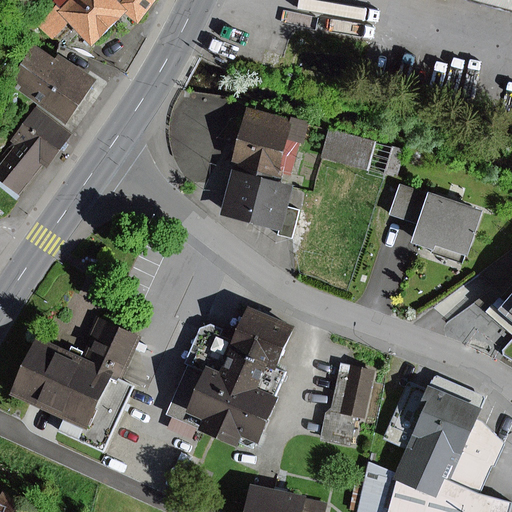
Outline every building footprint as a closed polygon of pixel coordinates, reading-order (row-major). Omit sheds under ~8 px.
[(53,0),(52,1),(56,5),(32,26),(48,44),(67,27),(88,52),(124,19),(136,30),(159,0),(53,0)] [(511,0),(465,0),(511,12),(511,0)] [(8,85),(63,125),(94,81),(55,55),(52,60),(31,45),(8,85)] [(13,146),(0,163),(0,181),(18,195),(41,166),(45,168),(71,135),(34,107),(7,142),(13,146)] [(305,123),(245,108),(229,171),(274,182),(277,172),(291,175),(305,123)] [(401,151),(329,130),(320,159),(365,171),(363,177),(383,182),(386,173),(394,176),(401,151)] [(274,182),(229,171),(218,216),(278,232),(290,186),(274,182)] [(414,224),(424,193),(398,184),(388,215),(414,224)] [(479,210),(424,193),(414,224),(408,243),(429,250),(430,246),(463,256),(479,210)] [(286,207),(279,237),(293,240),(300,211),(286,207)] [(494,287),(511,274),(511,251),(480,274),(487,280),(494,287)] [(511,274),(494,287),(473,303),(511,331),(511,274)] [(289,328),(243,309),(233,334),(210,325),(198,328),(163,414),(194,426),(192,432),(233,448),(235,442),(251,448),(282,373),(272,369),(289,328)] [(3,396),(60,420),(55,432),(102,453),(132,385),(117,379),(136,337),(99,321),(81,361),(61,352),(60,347),(30,334),(3,396)] [(374,371),(340,364),(331,408),(324,413),(318,440),(349,446),(355,419),(364,421),(374,371)] [(407,449),(431,390),(407,380),(382,439),(407,449)] [(407,449),(402,461),(466,487),(480,492),(490,468),(494,467),(503,444),(481,423),(472,419),(480,398),(435,380),(431,390),(407,449)] [(387,511),(398,474),(367,461),(356,511),(387,511)] [(459,511),(466,487),(402,461),(398,474),(387,511),(459,511)] [(325,511),(327,503),(249,486),(242,511),(325,511)] [(480,492),(466,487),(459,511),(509,511),(511,504),(480,492)] [(34,511),(0,491),(0,511),(34,511)]
